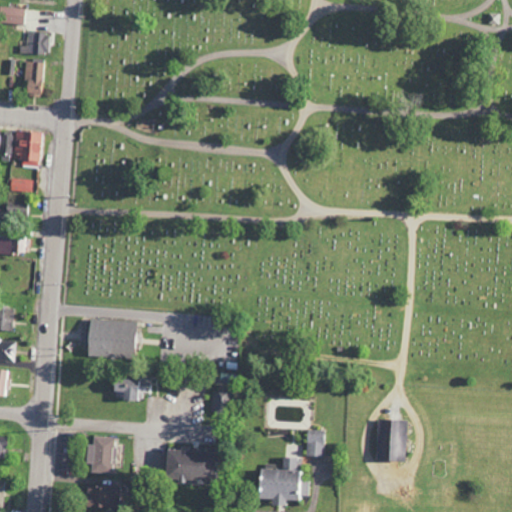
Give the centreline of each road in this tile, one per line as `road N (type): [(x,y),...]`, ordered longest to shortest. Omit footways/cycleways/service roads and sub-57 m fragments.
road 1 (residential): [(34,511),(79,0)]
road 2 (residential): [(208,434),(0,413)]
